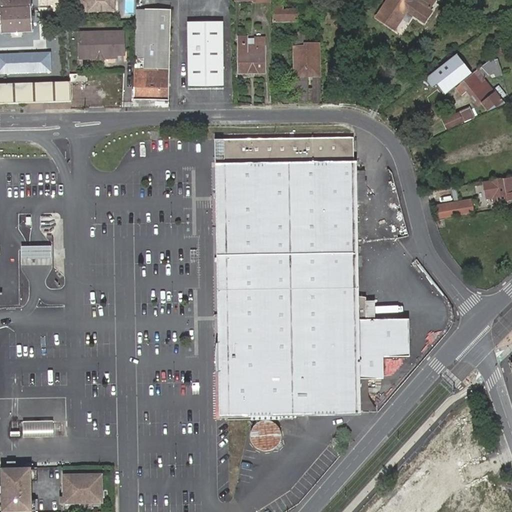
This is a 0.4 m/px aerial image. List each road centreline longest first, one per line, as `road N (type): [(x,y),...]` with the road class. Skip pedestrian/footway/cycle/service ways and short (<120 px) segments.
road 1 (residential): [(108,121),(337,115),(376,126),(399,152),(430,254),(482,318)]
road 2 (tertiary): [(309,511),(463,338)]
